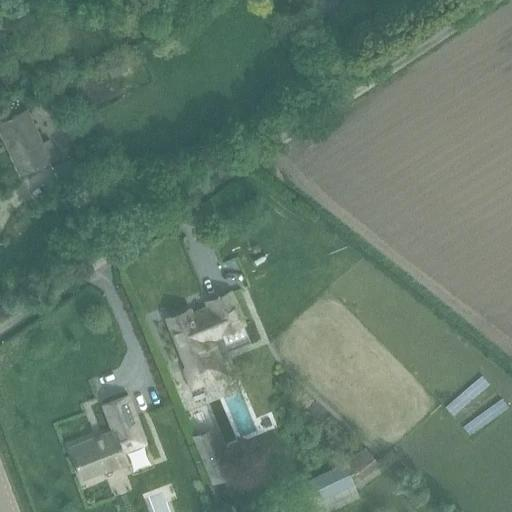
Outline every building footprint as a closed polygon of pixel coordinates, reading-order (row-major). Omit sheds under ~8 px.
[(0,15),(0,30),(32,32),(33,17),(0,15)] [(49,139),(40,143),(25,110),(0,121),(0,130),(20,174),(58,157),(49,139)] [(80,156),(54,168),(62,186),(88,175),(80,156)] [(188,310),(168,318),(185,360),(182,373),(189,390),(224,376),(217,359),(208,337),(220,332),(225,343),(247,335),(242,323),(229,293),(207,302),(210,310),(192,318),(188,310)] [(145,443),(126,396),(103,405),(112,431),(69,447),(81,479),(102,471),(103,473),(128,463),(123,451),(145,443)] [(231,473),(213,429),(196,435),(214,480),(231,473)] [(380,464),(366,448),(349,462),(362,479),(380,464)] [(321,476),(308,482),(317,501),(330,495),(321,476)]
